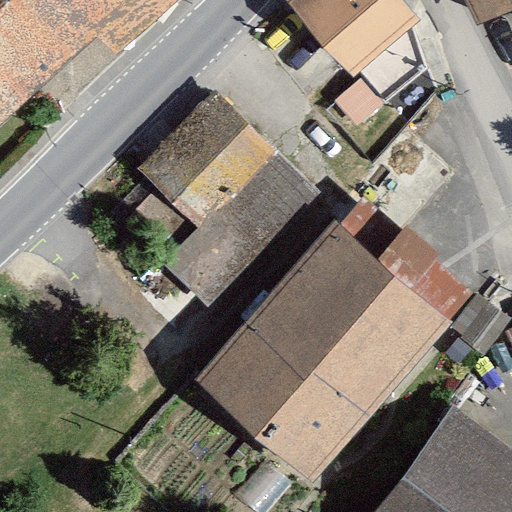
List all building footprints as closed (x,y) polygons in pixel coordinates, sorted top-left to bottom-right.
[(0,0),(0,128),(95,34),(122,46),(177,0),(0,0)] [(415,0),(298,0),(295,3),(363,81),(433,20),(415,0)] [(511,0),(475,0),(490,29),(511,17),(511,0)] [(222,98),(143,175),(206,238),(284,160),(222,98)] [(342,234),(212,395),(323,484),(453,323),(342,234)] [(511,511),(511,474),(444,423),(375,511),(511,511)]
